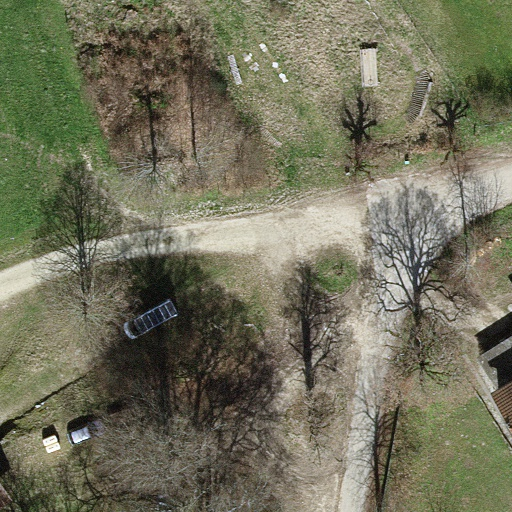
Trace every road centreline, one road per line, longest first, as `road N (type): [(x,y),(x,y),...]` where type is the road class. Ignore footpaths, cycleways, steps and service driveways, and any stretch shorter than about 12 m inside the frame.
road 1 (track): [(0,308),(123,256),(312,235),(389,289)]
road 2 (track): [(363,511),(389,289),(511,173)]
